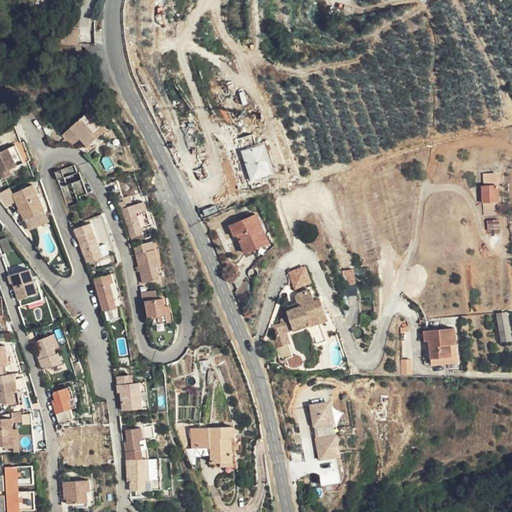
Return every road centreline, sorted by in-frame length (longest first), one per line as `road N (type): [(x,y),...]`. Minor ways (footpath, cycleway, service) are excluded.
road 1 (residential): [(77,295),(81,273),(44,164),(78,158),(99,192),(132,292),(139,342),(153,356),(177,348),(184,334),(167,217),(181,196)]
road 2 (tertiary): [(181,196),(255,367),(288,511)]
road 3 (unknown): [(255,367),(283,268),(302,263),(323,276),(361,359),(379,342),(395,297)]
road 4 (residential): [(0,270),(44,407),(52,511)]
road 5 (residential): [(77,295),(111,403),(123,511)]
road 6 (tertiary): [(113,0),(121,77),(181,196)]
